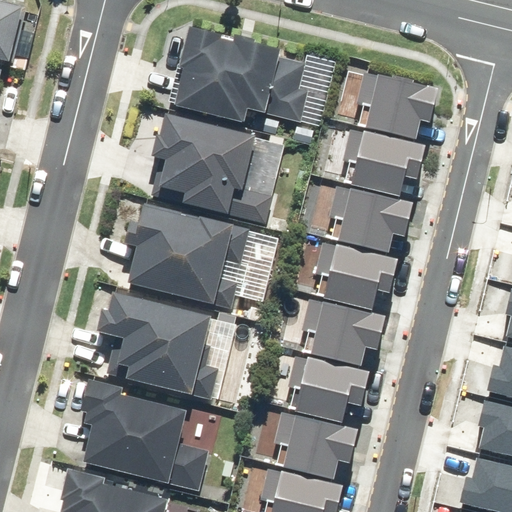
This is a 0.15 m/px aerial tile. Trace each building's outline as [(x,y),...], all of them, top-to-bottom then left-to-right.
[(0,0),(0,52),(20,57),(33,3),(19,0),(0,0)] [(195,64),(185,102),(254,119),(258,104),(275,109),(275,112),(306,120),(314,90),(305,88),(312,62),(289,56),(292,44),(271,39),(245,33),(244,38),(231,35),(232,30),(218,27),(201,22),(191,63),(195,64)] [(0,109),(6,111),(11,89),(7,88),(12,67),(0,63),(0,109)] [(367,127),(417,139),(421,120),(433,123),(442,89),(414,82),(414,80),(393,75),(392,77),(379,74),(379,75),(365,72),(357,103),(372,107),(367,127)] [(167,154),(157,195),(272,222),(278,195),(252,189),(266,132),(177,111),(172,132),(167,131),(162,153),(167,154)] [(351,183),(401,195),(405,176),(417,179),(425,145),(363,130),(362,132),(348,128),(341,159),(355,163),(351,183)] [(338,241),(389,253),(393,234),(405,237),(413,203),(350,188),(350,190),(336,186),(329,217),(343,221),(338,241)] [(148,241),(138,278),(238,304),(244,282),(230,278),(235,260),(247,263),(256,228),(244,225),(245,221),(211,212),(210,215),(152,200),(151,206),(154,206),(151,219),(142,217),(137,238),(148,241)] [(324,297),(374,309),(378,291),(390,294),(398,259),(336,244),(335,246),(321,243),(314,274),(328,277),(324,297)] [(511,337),(511,285),(510,285),(503,313),(511,315),(507,336),(511,337)] [(223,313),(124,288),(119,307),(113,305),(107,327),(123,331),(113,372),(136,378),(137,374),(196,389),(196,391),(217,396),(224,367),(210,364),(223,313)] [(311,353),(361,365),(366,347),(378,350),(386,315),(323,301),(323,302),(309,299),(302,330),(316,333),(311,353)] [(485,393),(511,398),(511,346),(505,345),(500,366),(492,364),(485,393)] [(296,411),(342,422),(347,402),(362,406),(370,371),(308,357),(307,359),(295,356),(288,386),(302,389),(296,411)] [(103,421),(94,459),(173,478),(172,482),(204,489),(214,449),(188,443),(197,407),(132,391),(133,384),(100,376),(93,407),(98,408),(95,419),(103,421)] [(511,456),(511,404),(484,398),(477,426),(485,428),(480,449),(511,456)] [(284,467),(334,479),(339,459),(350,462),(358,429),(296,414),(296,415),(282,412),(274,443),(289,446),(284,467)] [(459,506),(486,511),(511,511),(511,465),(479,458),(474,479),(466,477),(459,506)] [(81,511),(174,511),(179,496),(115,480),(116,474),(79,465),(71,495),(75,496),(71,509),(81,511)] [(271,511),(336,511),(344,485),(282,470),(281,472),(267,469),(260,499),(274,503),(271,511)]
